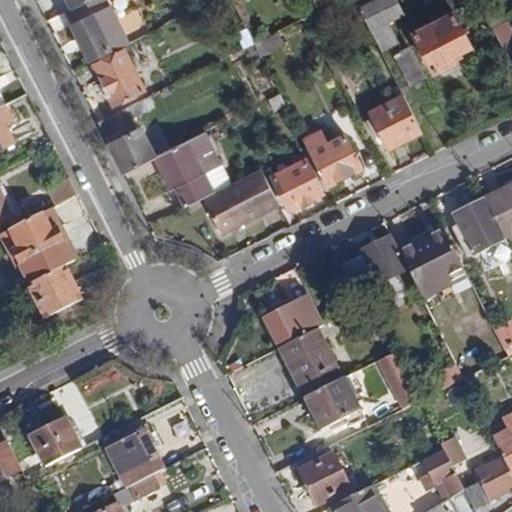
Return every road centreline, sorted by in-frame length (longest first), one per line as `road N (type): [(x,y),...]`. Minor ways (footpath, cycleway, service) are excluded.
road 1 (residential): [(202,291),(511,133)]
road 2 (residential): [(6,0),(146,275)]
road 3 (residential): [(185,352),(266,511)]
road 4 (residential): [(125,331),(0,395)]
